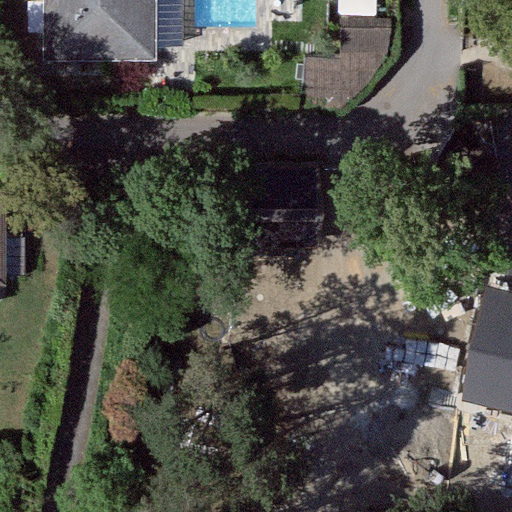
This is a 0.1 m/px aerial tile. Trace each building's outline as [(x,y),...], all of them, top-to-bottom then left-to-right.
[(158,60),(157,0),(45,0),(45,59),(158,60)] [(390,50),(393,18),(343,18),(342,57),(306,57),(304,107),(338,108),(380,74),(390,50)] [(511,189),(511,113),(501,113),(501,189),(511,189)] [(318,245),(318,168),(223,168),(224,245),(318,245)] [(11,186),(0,186),(0,284),(11,285),(11,186)] [(511,292),(490,288),(466,402),(511,411),(511,292)]
